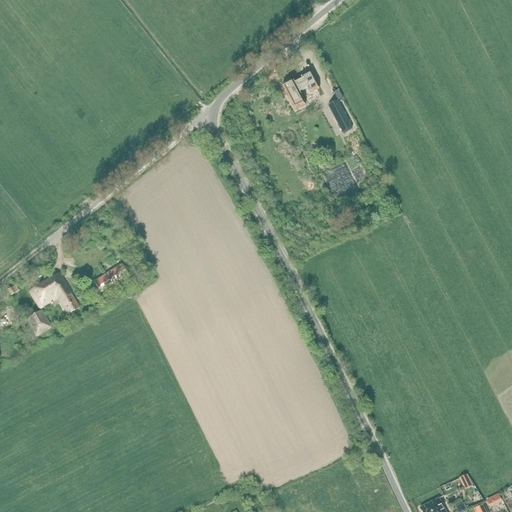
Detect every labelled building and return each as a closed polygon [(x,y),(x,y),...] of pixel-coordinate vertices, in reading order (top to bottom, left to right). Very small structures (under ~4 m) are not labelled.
[(285,85),(282,87),(286,93),(295,111),(306,105),(299,93),(308,89),(311,93),(320,89),(311,73),(302,77),(303,80),(295,84),(293,81),(285,85)] [(338,89),(333,92),(337,101),(343,98),(338,89)] [(352,129),(337,101),(329,105),(344,134),(352,129)] [(122,266),(95,283),(102,294),(129,277),(122,266)] [(79,309),(71,295),(58,275),(29,293),(39,310),(57,298),(68,315),(79,309)] [(11,296),(19,291),(15,286),(7,290),(11,296)] [(35,337),(51,328),(41,311),(24,321),(29,330),(30,329),(35,337)] [(445,511),(439,499),(442,498),(441,498),(420,509),(421,511),(445,511)] [(455,507),(457,511),(462,511),(467,510),(464,503),(455,507)]
